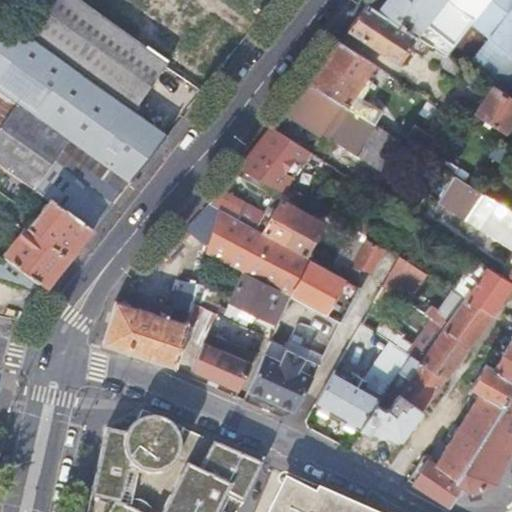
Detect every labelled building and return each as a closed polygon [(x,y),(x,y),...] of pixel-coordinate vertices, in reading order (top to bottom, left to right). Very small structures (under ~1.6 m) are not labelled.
[(151,127),(188,74),(83,0),(48,0),(23,36),(151,127)] [(220,0),(189,0),(208,13),(220,0)] [(511,0),(386,0),(378,10),(417,36),(426,41),(447,55),(466,24),(487,37),(467,68),(470,70),(494,85),(507,93),(511,86),(511,0)] [(367,3),(348,29),(400,62),(411,45),(417,36),(378,10),(367,3)] [(132,186),(166,137),(151,127),(23,36),(0,19),(0,93),(20,107),(70,143),(132,186)] [(426,41),(417,36),(411,45),(419,50),(426,41)] [(338,41),(308,79),(376,123),(383,111),(361,97),(366,90),(360,86),(363,82),(369,85),(372,81),(366,77),(375,64),(338,41)] [(447,55),(426,41),(419,50),(464,79),(470,70),(467,68),(447,55)] [(308,79),(284,110),(354,157),(376,123),(308,79)] [(511,96),(507,93),(494,85),(476,113),(505,133),(511,122),(511,96)] [(0,93),(0,133),(20,107),(0,93)] [(20,107),(0,133),(0,167),(35,193),(70,143),(20,107)] [(434,137),(416,125),(409,136),(427,147),(434,137)] [(240,167),(293,198),(297,191),(288,186),(310,152),(272,126),(240,167)] [(114,205),(89,186),(67,217),(93,234),(114,205)] [(511,212),(488,197),(472,186),(456,212),(470,221),(498,239),(511,216),(511,212)] [(209,202),(220,209),(238,219),(243,211),(246,204),(221,190),(209,202)] [(303,211),(283,199),(264,234),(285,245),(303,211)] [(187,225),(210,246),(220,209),(209,202),(187,225)] [(67,217),(51,205),(7,262),(48,292),(93,234),(67,217)] [(285,245),(264,234),(257,230),(238,219),(220,209),(210,246),(208,254),(245,272),(283,291),(292,296),(341,322),(360,287),(359,286),(305,256),(285,245)] [(238,219),(257,230),(262,221),(243,211),(238,219)] [(285,245),(305,256),(314,239),(317,234),(324,222),(303,211),(285,245)] [(410,243),(422,225),(410,218),(407,216),(395,234),(410,243)] [(478,262),(507,281),(511,274),(511,272),(511,216),(498,239),(470,221),(453,246),(478,262)] [(385,250),(368,240),(352,268),(359,269),(374,272),(385,250)] [(400,256),(383,287),(394,295),(408,304),(427,274),(400,256)] [(467,299),(493,316),(511,289),(511,284),(507,281),(478,262),(472,270),(483,277),(472,291),(467,299)] [(283,291),(245,272),(231,301),(269,320),(283,291)] [(454,291),(467,299),(472,291),(443,272),(438,281),(454,291)] [(383,287),(374,302),(385,309),(394,295),(383,287)] [(451,321),(467,299),(454,291),(439,314),(451,321)] [(437,324),(471,346),(493,316),(467,299),(451,321),(439,314),(431,309),(426,316),(437,324)] [(104,344),(177,366),(191,314),(169,307),(166,316),(156,313),(158,308),(153,306),(152,312),(117,301),(104,344)] [(421,363),(447,381),(471,346),(437,324),(432,331),(440,337),(428,355),(404,338),(405,337),(383,321),(375,332),(392,343),(412,357),(421,363)] [(257,354),(208,332),(192,369),(240,391),(241,388),(252,366),(257,354)] [(271,341),(249,390),(264,395),(263,399),(278,403),(279,400),(296,404),(316,370),(304,363),(307,358),(312,349),(293,341),(286,347),(271,341)] [(412,357),(392,343),(367,382),(356,375),(353,381),(335,370),(316,405),(320,407),(328,411),(330,413),(332,417),(339,422),(343,420),(347,422),(356,427),(360,430),(378,405),(390,388),(412,357)] [(511,358),(505,355),(495,372),(511,382),(511,358)] [(304,363),(316,370),(319,365),(307,358),(304,363)] [(399,394),(425,411),(447,381),(421,363),(399,394)] [(511,393),(511,382),(495,372),(487,366),(475,391),(483,396),(503,408),(511,393)] [(389,412),(399,394),(390,388),(378,405),(389,412)] [(495,483),(511,447),(511,393),(503,408),(459,478),(478,489),(495,483)] [(405,440),(425,411),(399,394),(389,412),(378,405),(360,430),(405,440)] [(503,408),(483,396),(442,466),(459,478),(503,408)] [(328,411),(320,407),(317,411),(325,415),(328,411)] [(186,430),(143,411),(138,421),(132,427),(127,434),(108,429),(88,511),(225,511),(221,510),(228,497),(244,504),(265,464),(213,442),(201,470),(189,464),(164,511),(153,511),(152,508),(148,503),(140,500),(134,501),(130,502),(126,505),(122,504),(127,493),(133,468),(141,471),(151,474),(160,474),(168,471),(176,466),(181,458),(183,449),(183,439),(186,430)] [(356,427),(347,422),(345,426),(353,431),(356,427)] [(429,461),(411,482),(451,506),(455,498),(478,489),(459,478),(442,466),(433,460),(431,460),(429,461)] [(134,501),(141,471),(133,468),(127,493),(122,504),(126,505),(130,502),(134,501)] [(376,511),(355,502),(352,509),(340,504),(343,498),(296,477),(278,511),(376,511)] [(355,502),(343,498),(340,504),(352,509),(355,502)]
